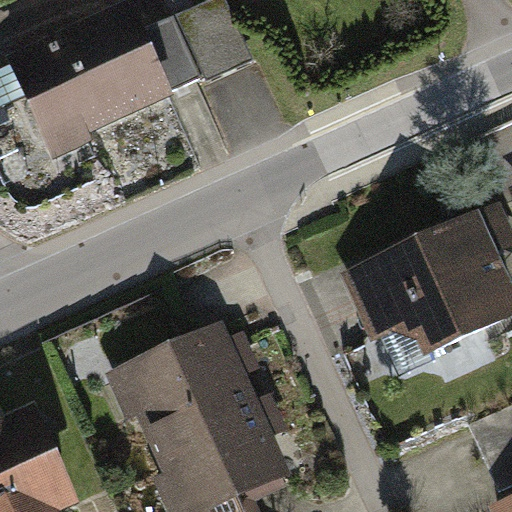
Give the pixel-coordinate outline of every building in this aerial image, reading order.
[(221,0),(182,18),(209,78),(253,59),(226,0),(221,0)] [(126,4),(10,57),(53,150),(203,82),(175,21),(141,36),(126,4)] [(511,273),(487,216),(346,277),(374,344),(394,335),(423,346),(432,363),(511,325),(511,273)] [(222,340),(119,384),(173,511),(212,511),(283,482),(222,340)] [(65,398),(0,425),(0,511),(96,511),(111,506),(65,398)] [(511,433),(486,445),(509,494),(511,492),(511,433)]
